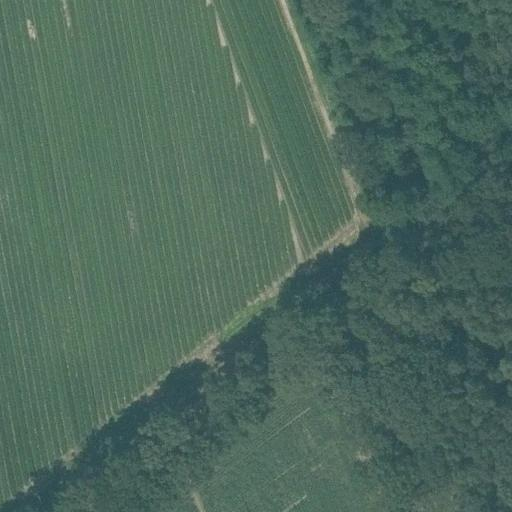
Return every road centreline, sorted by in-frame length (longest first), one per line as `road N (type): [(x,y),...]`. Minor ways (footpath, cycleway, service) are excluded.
road 1 (track): [(80,511),(511,183)]
road 2 (track): [(311,332),(363,318),(511,318)]
